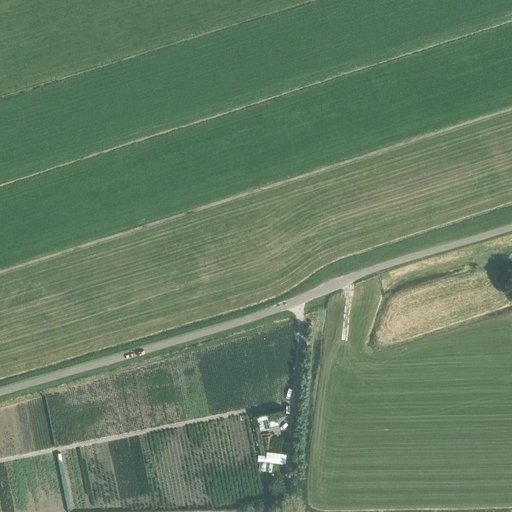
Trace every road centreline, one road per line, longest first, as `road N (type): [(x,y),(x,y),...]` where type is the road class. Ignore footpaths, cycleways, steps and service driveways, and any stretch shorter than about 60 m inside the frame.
road 1 (tertiary): [(0,393),(511,226)]
road 2 (track): [(285,508),(297,301)]
